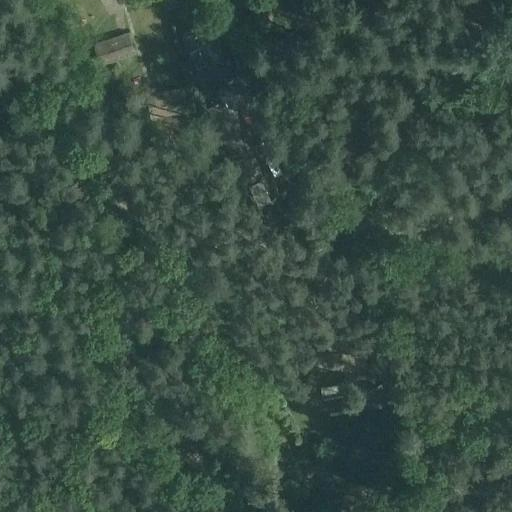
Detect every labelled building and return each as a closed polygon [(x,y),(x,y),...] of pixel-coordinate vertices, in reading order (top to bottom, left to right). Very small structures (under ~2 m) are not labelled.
[(210,21),(183,34),(205,79),(232,65),(210,21)] [(100,63),(135,50),(128,30),(93,43),(100,63)] [(190,83),(148,91),(153,117),(195,109),(190,83)] [(115,93),(100,99),(116,139),(131,133),(115,93)] [(253,98),(242,104),(252,125),(263,119),(253,98)] [(261,175),(234,121),(219,129),(245,183),(261,175)] [(261,181),(249,186),(258,206),(270,201),(261,181)] [(341,349),(341,351),(341,369),(365,369),(365,350),(364,350),(341,349)]
